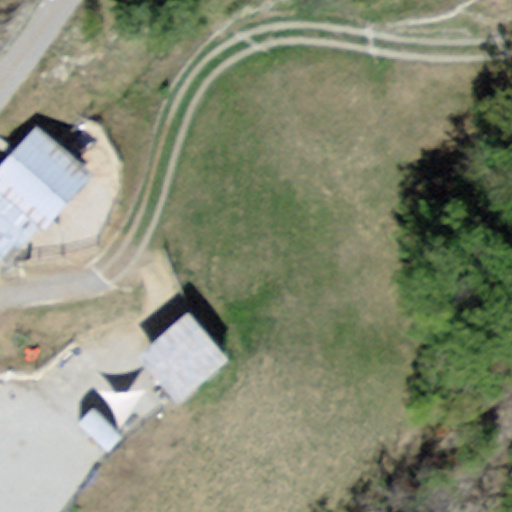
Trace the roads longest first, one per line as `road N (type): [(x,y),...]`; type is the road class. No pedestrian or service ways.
road 1 (track): [(0,302),(148,264),(180,196),(217,66),(274,35),(511,45)]
road 2 (residential): [(80,0),(0,115)]
